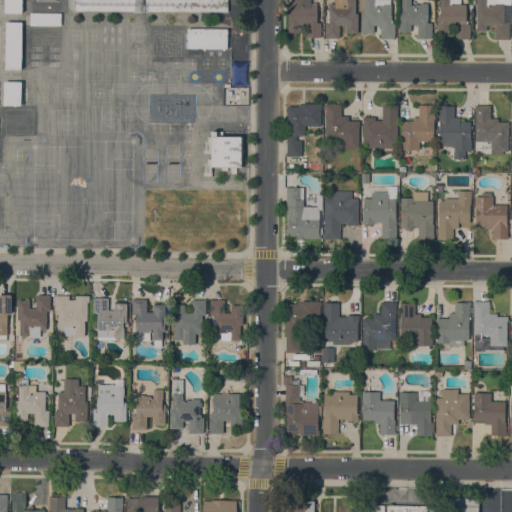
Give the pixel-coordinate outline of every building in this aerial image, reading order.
[(5,0),(23,0),(23,13),(5,13),(5,0)] [(69,0),(228,0),(228,12),(134,12),(134,11),(76,11),(76,12),(69,12),(69,0)] [(317,23),(321,23),(321,37),(307,37),(307,24),(300,24),(300,32),(288,32),(288,13),(290,13),(290,0),(311,0),(311,3),(317,3),(317,23)] [(335,0),(356,0),(356,13),(358,13),(358,33),(346,33),(346,25),(340,25),(340,38),(325,38),(325,22),(328,22),(328,19),(329,19),(328,19),(328,16),(329,16),(329,15),(328,15),(328,12),(329,12),(329,3),(335,3),(335,0)] [(374,33),(362,33),(362,13),(365,13),(365,0),(391,0),(391,4),(392,4),(391,20),(393,20),(392,23),(395,23),(395,39),(381,38),(381,25),(374,25),(374,33)] [(402,13),(402,0),(411,0),(411,5),(414,6),(414,4),(420,4),(420,3),(428,3),(428,23),(432,23),(432,38),(418,38),(418,24),(411,24),(411,32),(399,32),(399,13),(402,13)] [(461,0),(461,5),(467,5),(466,24),(471,24),(470,38),(456,38),(456,24),(450,24),(449,33),(438,33),(438,14),(440,14),(440,0),(461,0)] [(497,0),(497,3),(504,3),(504,23),(510,23),(510,39),(495,39),(495,25),(486,25),(486,32),(476,32),(476,0),(497,0)] [(61,13),(61,26),(30,26),(30,13),(61,13)] [(22,69),(6,69),(6,22),(22,22),(22,69)] [(228,29),(228,48),(225,48),(225,50),(223,50),(223,48),(205,48),(205,50),(203,50),(203,48),(186,48),(186,42),(188,42),(188,39),(185,39),(185,33),(188,33),(188,29),(228,29)] [(58,30),(58,60),(28,60),(29,30),(58,30)] [(176,43),(178,43),(178,50),(176,49),(176,51),(178,51),(178,57),(176,57),(176,59),(153,59),(153,30),(176,31),(176,43)] [(229,55),(229,77),(224,77),(224,82),(203,82),(203,77),(200,77),(200,55),(229,55)] [(22,106),(4,105),(5,81),(22,82),(22,106)] [(305,126),(305,136),(297,136),(297,140),(302,140),(302,156),(287,156),(287,106),(298,106),(298,104),(303,104),(303,103),(322,103),(322,109),(321,109),(321,126),(305,126)] [(332,149),(332,142),(325,142),(325,128),(326,128),(326,104),(342,104),(342,116),(349,116),(349,121),(359,121),(359,149),(332,149)] [(398,104),(398,147),(392,147),(392,148),(363,148),(363,117),(375,117),(375,120),(383,120),(383,104),(398,104)] [(434,105),(434,142),(419,142),(419,150),(401,150),(401,138),(402,138),(403,121),(413,121),(413,117),(419,117),(419,105),(434,105)] [(498,118),(498,122),(509,122),(509,126),(508,126),(508,151),(503,151),(503,154),(475,154),(476,111),(475,111),(475,105),(491,105),(491,118),(498,118)] [(439,144),(439,137),(437,137),(437,133),(439,133),(439,126),(438,126),(438,121),(439,121),(439,120),(438,120),(439,106),(454,106),(454,117),(460,117),(460,121),(471,121),(471,126),(472,126),(472,130),(471,129),(470,134),(472,134),(472,137),(470,137),(470,139),(471,139),(471,150),(465,150),(465,159),(459,159),(459,160),(455,160),(455,159),(454,159),(454,145),(439,144)] [(33,112),(33,134),(4,134),(4,111),(33,112)] [(242,166),(212,166),(212,131),(218,131),(218,137),(242,137),(242,166)] [(302,187),(302,199),(305,199),(305,207),(319,207),(319,233),(321,233),(321,239),(302,239),(302,237),(298,237),(298,236),(287,236),(287,230),(288,230),(288,218),(287,218),(286,187),(302,187)] [(359,221),(359,225),(346,225),(346,223),(341,223),(340,239),(323,239),(323,233),(324,233),(325,198),(331,198),(331,191),(352,191),(352,198),(359,198),(359,221)] [(428,201),(433,201),(433,224),(434,224),(434,235),(434,239),(419,239),(419,227),(413,227),(410,230),(405,230),(403,227),(401,227),(401,204),(401,198),(412,198),(412,191),(428,191),(428,201)] [(458,191),(472,191),(472,199),(471,199),(471,204),(470,204),(470,223),(459,223),(458,228),(453,228),(453,239),(447,239),(447,240),(437,240),(437,235),(438,235),(438,226),(439,226),(439,201),(444,201),(444,198),(458,198),(458,191)] [(389,198),(396,198),(396,220),(397,220),(397,238),(381,238),(381,222),(375,222),(375,224),(362,224),(362,221),(363,221),(363,217),(364,217),(364,198),(372,198),(372,192),(389,192),(389,198)] [(493,228),(487,228),(487,225),(476,225),(476,208),(475,208),(475,197),(482,197),(482,192),(492,192),(492,197),(493,197),(493,204),(507,205),(507,225),(508,225),(508,235),(509,235),(509,239),(492,239),(493,228)] [(0,295),(12,295),(12,314),(8,314),(8,335),(0,335),(0,295)] [(18,300),(30,300),(30,309),(36,309),(36,295),(51,295),(51,311),(47,311),(47,330),(40,330),(40,337),(28,337),(28,336),(20,336),(20,320),(18,320),(18,300)] [(58,310),(55,310),(55,295),(69,295),(69,300),(75,300),(75,296),(89,296),(89,302),(87,302),(87,321),(85,321),(85,336),(64,336),(64,330),(58,330),(58,315),(58,310)] [(108,298),(108,311),(114,311),(114,304),(127,304),(126,322),(123,322),(123,328),(124,328),(124,338),(115,338),(115,340),(98,340),(98,313),(93,313),(93,298),(108,298)] [(147,299),(147,312),(153,312),(153,305),(165,305),(165,332),(163,331),(163,340),(153,340),(153,332),(150,331),(150,340),(136,340),(136,315),(132,315),(132,299),(147,299)] [(214,315),(210,315),(210,299),(225,300),(225,313),(231,313),(231,305),(243,305),(243,325),(240,325),(240,340),(231,340),(220,340),(220,334),(214,334),(214,315)] [(185,312),(192,313),(192,300),(206,300),(206,315),(202,315),(202,334),(196,334),(196,344),(183,344),(183,340),(176,340),(176,324),(172,324),(172,305),(185,305),(185,312)] [(321,306),(320,306),(320,327),(300,327),(300,353),(286,352),(287,304),(297,304),(297,302),(301,302),(301,301),(321,301),(321,306)] [(464,346),(448,346),(448,345),(442,345),(443,343),(437,342),(437,341),(436,340),(436,336),(438,336),(438,324),(436,324),(436,318),(449,318),(449,313),(454,313),(455,302),(461,303),(461,301),(471,301),(471,306),(470,306),(470,315),(469,315),(469,317),(471,317),(471,319),(469,319),(469,340),(464,340),(464,346)] [(489,313),(497,314),(497,316),(508,317),(508,322),(507,322),(507,346),(504,346),(504,351),(474,351),(475,335),(473,335),(474,306),(473,306),(473,301),(490,301),(489,313)] [(333,344),(333,341),(325,341),(325,319),(324,319),(324,303),(339,302),(339,317),(347,317),(347,315),(360,315),(360,318),(358,318),(358,322),(358,341),(354,341),(354,343),(350,343),(350,344),(333,344)] [(363,325),(362,325),(362,318),(373,319),(373,314),(380,314),(381,302),(397,302),(397,311),(396,311),(396,340),(390,340),(390,349),(363,348),(363,344),(363,325)] [(401,337),(401,316),(400,316),(400,303),(415,303),(415,314),(421,314),(421,317),(432,317),(432,335),(433,335),(433,346),(429,346),(429,348),(427,348),(427,346),(414,346),(415,337),(401,337)] [(334,363),(322,363),(322,347),(334,348),(334,363)] [(318,405),(321,405),(321,415),(318,416),(318,430),(320,430),(320,435),(298,435),(298,432),(285,432),(285,427),(286,427),(286,404),(285,404),(285,384),(283,384),(283,376),(292,376),(292,384),(300,384),(300,385),(302,385),(302,390),(300,390),(300,401),(303,401),(303,402),(318,402),(318,405)] [(45,392),(45,411),(49,411),(49,426),(34,426),(34,413),(28,413),(28,421),(16,421),(16,401),(18,401),(18,386),(21,386),(21,379),(28,379),(28,385),(35,385),(35,392),(45,392)] [(85,401),(88,401),(88,421),(75,421),(75,414),(69,414),(69,427),(54,427),(54,411),(58,411),(58,386),(64,386),(64,379),(78,379),(78,386),(85,386),(85,401)] [(173,379),(183,379),(183,401),(186,401),(186,400),(191,400),(191,399),(200,399),(200,401),(201,401),(201,407),(199,407),(199,415),(201,415),(201,418),(204,418),(204,434),(188,434),(189,421),(182,421),(182,428),(170,428),(170,408),(173,408),(173,379)] [(0,384),(5,384),(5,391),(6,391),(6,408),(8,408),(8,410),(6,410),(6,411),(10,411),(10,425),(0,425),(0,384)] [(116,385),(116,387),(124,387),(124,397),(123,397),(123,402),(126,402),(126,421),(114,421),(114,414),(108,414),(108,426),(93,426),(93,412),(97,412),(98,384),(116,385)] [(147,430),(132,429),(132,414),(136,414),(137,395),(145,395),(145,396),(150,396),(150,398),(153,398),(153,389),(163,389),(163,400),(162,405),(165,405),(165,425),(153,424),(153,417),(147,417),(147,430)] [(442,398),(442,389),(458,389),(458,393),(469,393),(469,414),(470,414),(470,419),(458,419),(458,424),(451,424),(451,436),(435,436),(435,431),(436,431),(436,398),(442,398)] [(349,395),(358,395),(357,412),(358,413),(358,421),(345,421),(346,418),(338,418),(338,434),(323,434),(323,416),(324,416),(324,394),(332,394),(332,391),(349,391),(349,395)] [(394,420),(395,420),(395,431),(396,431),(396,435),(380,435),(380,423),(374,423),(374,420),(363,420),(363,403),(362,403),(362,392),(380,392),(380,400),(394,400),(394,420)] [(417,392),(417,401),(431,401),(431,422),(433,422),(433,431),(433,436),(417,436),(417,424),(400,424),(400,403),(399,403),(399,392),(417,392)] [(240,409),(242,409),(242,429),(230,429),(230,421),(224,421),(224,434),(209,434),(209,418),(210,418),(210,413),(213,413),(213,393),(240,393),(240,409)] [(505,401),(505,422),(506,422),(506,432),(507,432),(507,436),(491,436),(491,424),(485,424),(485,421),(474,421),(474,409),(472,409),(472,405),(474,405),(474,404),(473,404),(473,402),(472,402),(472,398),(473,398),(473,397),(472,397),(472,395),(473,395),(473,393),(491,393),(491,401),(505,401)] [(12,511),(12,493),(25,493),(25,507),(24,507),(24,510),(45,510),(45,511),(12,511)] [(65,509),(82,508),(82,511),(50,511),(50,509),(49,496),(65,496),(65,509)] [(109,511),(109,510),(106,510),(107,497),(122,498),(122,511),(109,511)] [(158,497),(158,511),(126,511),(126,498),(139,498),(139,497),(158,497)] [(478,511),(449,511),(450,498),(479,499),(478,511)] [(164,511),(165,500),(180,500),(179,511),(164,511)] [(314,511),(281,511),(281,501),(314,500),(314,511)] [(236,501),(236,511),(203,511),(203,501),(236,501)]
